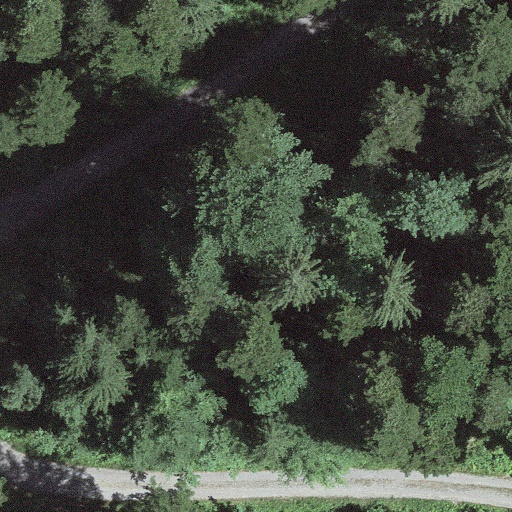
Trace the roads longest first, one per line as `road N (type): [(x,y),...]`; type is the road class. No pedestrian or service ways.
road 1 (track): [(511,492),(235,493),(43,482),(0,446)]
road 2 (track): [(0,248),(81,188),(386,0)]
